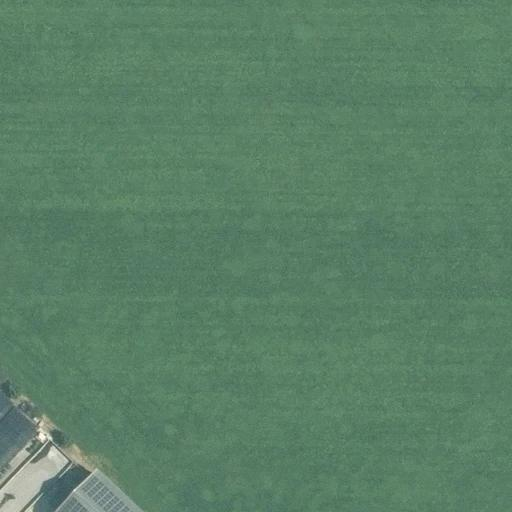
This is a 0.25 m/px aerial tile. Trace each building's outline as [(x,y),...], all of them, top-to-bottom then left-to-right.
[(47,446),(61,430),(53,423),(39,439),(47,446)] [(56,439),(51,468),(76,472),(80,443),(56,439)] [(0,476),(16,465),(0,442),(0,476)] [(137,511),(98,474),(61,511),(137,511)] [(0,511),(24,511),(5,493),(0,497),(0,511)]
